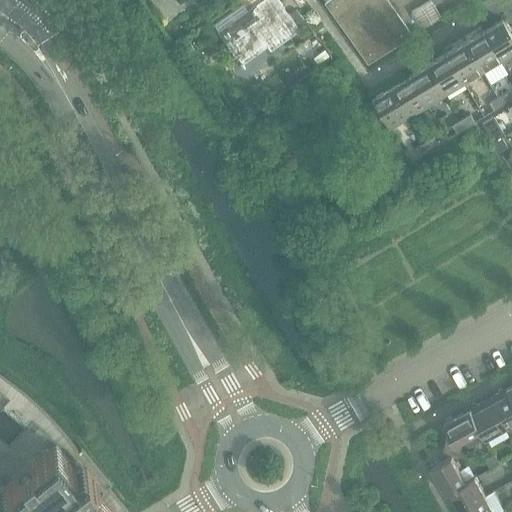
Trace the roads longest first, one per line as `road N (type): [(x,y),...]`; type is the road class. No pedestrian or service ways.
road 1 (tertiary): [(192,344),(36,50),(0,15)]
road 2 (residential): [(297,441),(511,326)]
